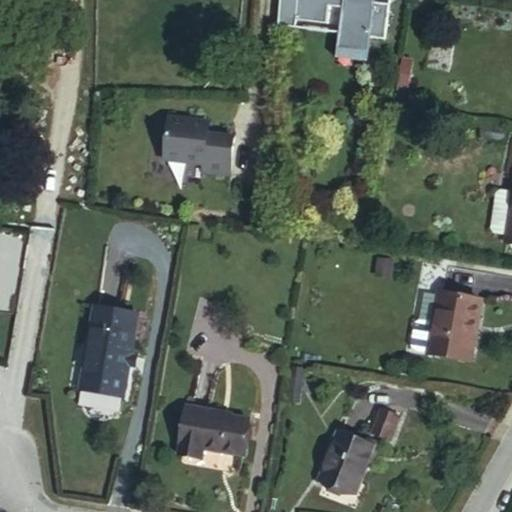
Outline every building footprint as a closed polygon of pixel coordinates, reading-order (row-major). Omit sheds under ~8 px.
[(379,2),(361,0),(345,0),(345,3),(322,0),(285,0),(282,30),(299,33),(300,24),(328,27),(331,12),(343,13),(339,50),(372,54),(374,39),(389,41),(393,10),(378,7),(379,2)] [(372,54),(339,50),(338,59),(371,64),(372,54)] [(212,128),(171,122),(167,164),(204,169),(204,176),(231,179),(236,142),(211,138),(212,128)] [(440,295),(434,327),(428,357),(471,366),(484,305),(444,296),(449,272),(425,267),(419,291),(440,295)] [(136,316),(94,309),(80,392),(122,398),(136,316)] [(428,357),(434,327),(420,323),(415,327),(410,349),(414,354),(428,357)] [(376,406),(369,431),(384,436),(390,432),(396,412),(376,406)] [(249,417),(188,407),(178,456),(203,460),(205,450),(241,456),(249,417)] [(370,460),(374,444),(338,433),(324,484),(359,494),(370,460)] [(385,447),(374,444),(370,460),(380,463),(385,447)]
